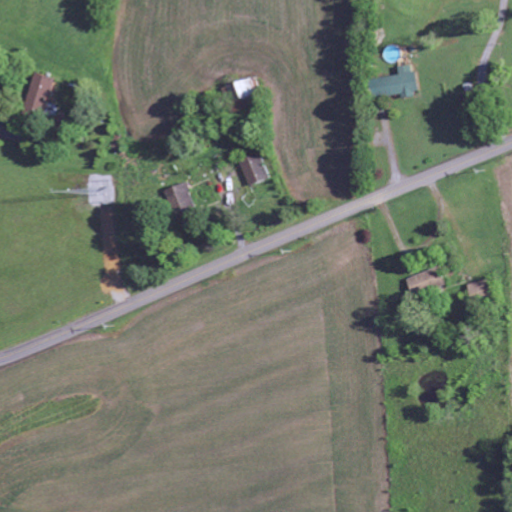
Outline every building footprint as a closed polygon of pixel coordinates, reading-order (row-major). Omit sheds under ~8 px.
[(403,75),(380,78),(383,98),(405,94),(406,96),(422,93),(418,64),(402,67),(403,75)] [(47,117),(59,78),(40,72),(28,111),(47,117)] [(227,87),(235,114),(262,105),(253,79),(227,87)] [(274,179),(265,153),(244,161),(253,186),(274,179)] [(180,215),(200,207),(190,182),(170,191),(180,215)] [(451,285),(445,267),(412,277),(417,296),(451,285)]
